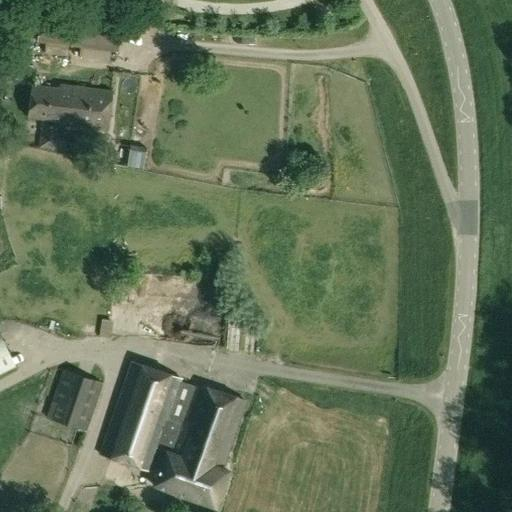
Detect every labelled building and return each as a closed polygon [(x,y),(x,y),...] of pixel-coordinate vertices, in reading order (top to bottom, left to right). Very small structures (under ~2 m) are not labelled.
[(42,11),(41,14),(38,41),(118,50),(121,21),(43,11),(42,11)] [(54,124),(106,131),(111,91),(59,85),(59,88),(31,85),(27,117),(55,121),(54,124)] [(105,332),(108,315),(96,312),(93,330),(105,332)] [(234,344),(235,316),(222,316),(221,344),(234,344)] [(0,376),(16,368),(0,335),(0,376)] [(158,449),(165,452),(153,486),(215,508),(228,472),(222,469),(246,401),(195,383),(194,387),(180,382),(181,379),(130,362),(100,454),(150,471),(158,449)] [(103,385),(65,371),(47,418),(86,432),(103,385)]
